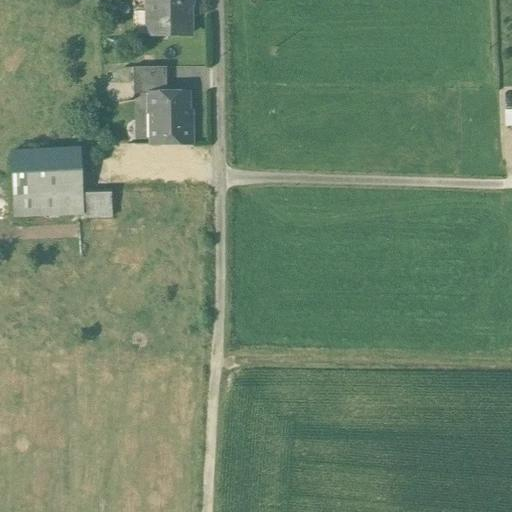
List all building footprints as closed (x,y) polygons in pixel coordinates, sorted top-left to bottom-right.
[(146,0),(147,36),(190,35),(190,7),(191,7),(191,0),(146,0)] [(166,68),(134,68),(134,93),(145,93),(148,94),(166,93),(166,68)] [(187,124),(187,93),(148,94),(148,113),(151,113),(151,146),(191,145),(191,124),(187,124)] [(78,147),(10,152),(15,219),(82,214),(81,194),(78,147)] [(172,182),(110,186),(111,192),(112,217),(113,223),(130,222),(130,226),(175,223),(172,182)] [(111,192),(81,194),(82,214),(83,219),(112,217),(111,192)]
